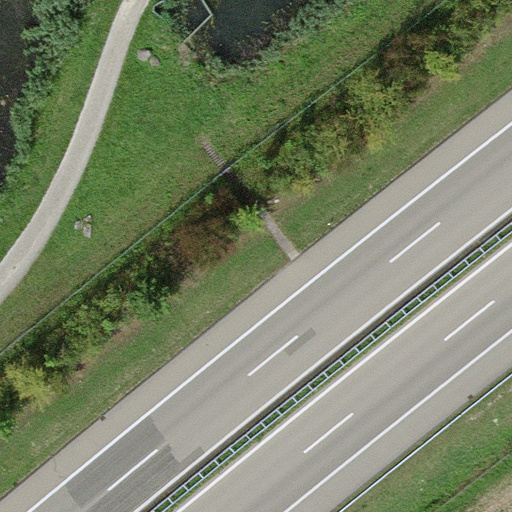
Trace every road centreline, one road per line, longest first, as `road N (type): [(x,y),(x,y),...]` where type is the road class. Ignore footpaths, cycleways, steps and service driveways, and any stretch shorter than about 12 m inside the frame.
road 1 (motorway): [(511,171),(86,511)]
road 2 (motorway): [(235,511),(511,291)]
road 3 (track): [(136,0),(119,26),(48,225),(0,271)]
